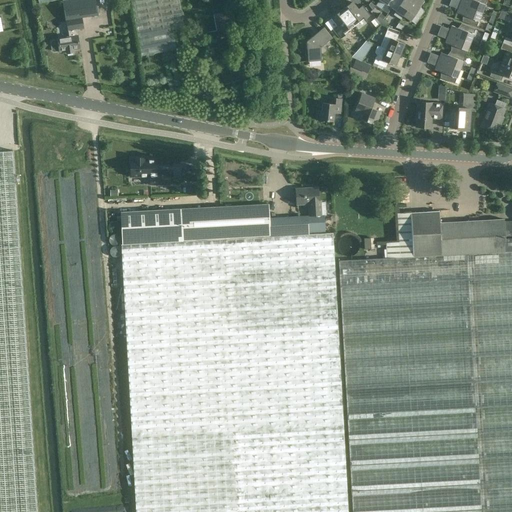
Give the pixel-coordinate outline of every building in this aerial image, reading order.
[(67,51),(67,53),(73,52),(73,50),(80,49),(78,35),(77,35),(76,30),(84,28),(82,17),(98,15),(95,0),(38,0),(39,3),(55,0),(62,0),(65,20),(66,20),(69,36),(57,38),(57,40),(52,41),(51,43),(52,50),(54,51),(59,51),(59,52),(67,51)] [(130,0),(141,56),(176,49),(173,30),(185,28),(179,0),(130,0)] [(394,15),(400,19),(403,16),(413,0),(396,0),(391,7),(396,11),(394,15)] [(413,0),(403,16),(415,24),(424,11),(419,8),(424,1),(422,0),(413,0)] [(461,0),(460,4),(482,12),(486,0),(461,0)] [(342,10),(354,25),(364,18),(365,19),(370,15),(362,5),(357,9),(352,2),(342,10)] [(462,21),(476,26),(482,12),(460,4),(456,13),(464,16),(462,21)] [(332,29),(340,39),(345,35),(344,33),(354,25),(342,10),(331,18),(337,25),(332,29)] [(221,64),(226,83),(243,78),(238,59),(229,62),(224,39),(237,37),(232,11),(213,14),(216,31),(206,32),(211,61),(223,60),(224,64),(221,64)] [(448,34),(470,42),(475,29),(461,23),(459,28),(451,25),(448,34)] [(388,27),(380,46),(400,54),(404,44),(396,40),(399,31),(388,27)] [(306,41),(308,61),(321,60),(320,47),(327,41),(319,31),(306,41)] [(450,50),(465,56),(470,42),(448,34),(445,42),(452,45),(450,50)] [(511,37),(511,39),(505,37),(503,42),(511,46),(511,37)] [(353,57),(355,58),(350,69),(365,76),(371,65),(362,61),(370,43),(362,39),(353,57)] [(503,62),(511,65),(511,52),(511,53),(511,51),(511,46),(503,42),(500,48),(507,51),(503,62)] [(373,63),(384,67),(387,62),(395,65),(400,54),(380,46),(378,45),(375,52),(376,54),(377,54),(373,63)] [(438,60),(460,69),(465,56),(450,50),(448,55),(441,52),(438,60)] [(440,77),(454,83),(460,69),(438,60),(434,69),(442,72),(440,77)] [(489,76),(501,81),(503,75),(511,78),(511,65),(503,62),(498,73),(492,70),(489,76)] [(511,89),(511,88),(496,82),(493,92),(509,98),(511,89)] [(358,118),(375,124),(380,111),(371,107),(375,98),(361,93),(355,110),(360,112),(358,118)] [(457,129),(469,130),(470,111),(475,111),(476,94),(467,94),(466,108),(458,108),(458,110),(450,109),(449,127),(457,128),(457,129)] [(315,119),(333,121),(334,110),(340,111),(341,98),(329,97),(329,103),(322,103),(321,111),(316,110),(315,119)] [(481,126),(497,132),(501,121),(500,120),(504,108),(506,103),(497,99),(495,105),(490,103),(481,126)] [(416,127),(431,128),(431,118),(442,118),(443,104),(432,103),(417,102),(416,127)] [(0,511),(36,511),(13,151),(0,151),(0,511)] [(132,159),(130,159),(130,176),(150,176),(150,185),(168,184),(168,172),(166,172),(159,172),(156,172),(156,159),(147,159),(147,157),(132,157),(132,159)] [(231,195),(253,197),(254,185),(232,183),(231,195)] [(181,209),(119,212),(121,244),(135,511),(348,511),(333,232),(325,233),(324,214),(322,214),(321,202),(319,202),(318,187),(309,188),(309,189),(305,190),(305,188),(295,189),(297,204),(308,204),(309,215),(269,217),(269,204),(181,209)] [(511,511),(511,221),(504,221),(504,219),(438,222),(438,211),(410,213),(413,256),(338,260),(352,511),(511,511)] [(360,245),(359,241),(358,239),(356,237),(355,236),(352,234),(350,234),(348,234),(345,234),(343,235),(340,237),(339,239),(338,242),(338,245),(338,248),(338,249),(341,253),(344,255),(348,256),(351,256),(353,255),(356,253),(357,252),(359,249),(360,245)] [(374,249),(373,238),(364,238),(364,249),(374,249)]
